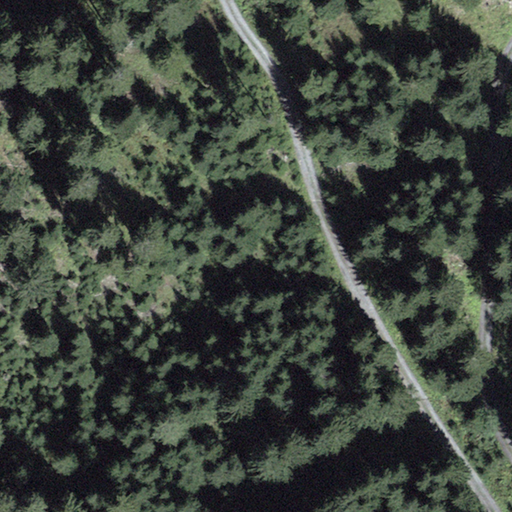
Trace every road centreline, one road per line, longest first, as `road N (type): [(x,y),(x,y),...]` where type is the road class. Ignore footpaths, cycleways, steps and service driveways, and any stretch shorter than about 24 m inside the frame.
road 1 (track): [(223,0),(273,71),(337,266),(488,511)]
road 2 (track): [(511,455),(503,445),(485,339),(502,226),(487,111),(511,61)]
